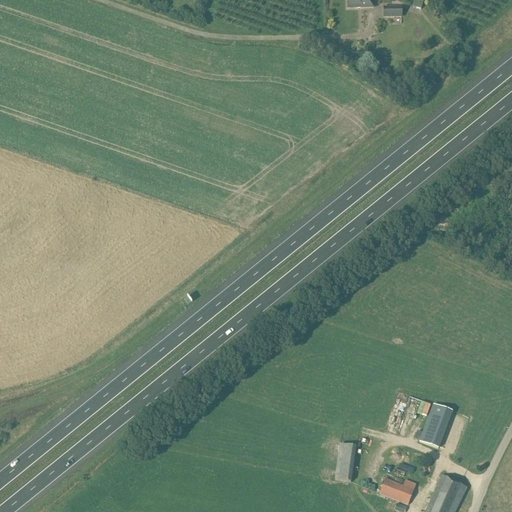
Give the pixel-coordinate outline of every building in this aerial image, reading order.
[(373,8),(373,0),(347,0),(347,9),(373,8)] [(402,18),(401,8),(384,8),(384,18),(402,18)] [(415,433),(423,413),(405,406),(398,426),(415,433)] [(449,416),(434,412),(426,445),(441,449),(449,416)] [(355,434),(341,432),(331,483),(353,487),(361,449),(353,447),(355,434)] [(455,511),(467,489),(442,477),(425,511),(455,511)] [(413,491),(385,479),(379,495),(408,506),(413,491)]
